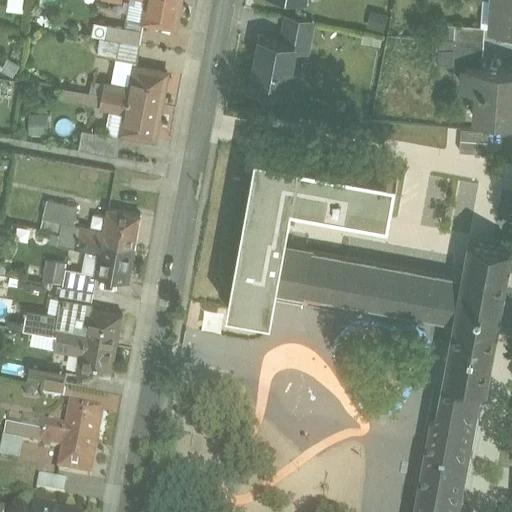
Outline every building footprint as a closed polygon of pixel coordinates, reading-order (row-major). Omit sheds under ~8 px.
[(18,10),(19,0),(4,0),(3,8),(18,10)] [(181,0),(148,0),(145,21),(176,26),(181,0)] [(511,0),(498,0),(497,27),(511,28),(511,0)] [(314,19),(289,14),(284,40),(297,42),(296,48),(308,51),(314,19)] [(486,25),(456,23),(455,37),(485,39),(486,25)] [(144,31),(109,25),(107,37),(141,43),(144,31)] [(107,37),(102,36),(99,53),(138,60),(141,43),(107,37)] [(284,40),(263,36),(253,87),(286,93),(290,72),(292,73),(296,48),(297,42),(284,40)] [(455,37),(438,37),(437,48),(455,48),(455,37)] [(485,39),(455,37),(455,48),(454,63),(467,64),(467,63),(484,65),(485,39)] [(511,67),(484,65),(467,63),(467,64),(465,85),(482,87),(484,88),(482,114),(476,114),(476,115),(511,117),(511,67)] [(168,72),(136,66),(132,88),(107,83),(105,94),(162,104),(168,72)] [(105,94),(65,87),(63,98),(103,105),(105,94)] [(162,104),(105,94),(103,105),(127,110),(123,131),(156,137),(162,105),(162,104)] [(490,129),(462,127),(460,151),(488,153),(490,129)] [(122,136),(83,129),(79,148),(119,156),(122,136)] [(464,279),(285,245),(301,157),(259,149),(229,311),(230,312),(232,306),(271,314),(270,319),(272,320),(278,286),(457,320),(421,511),(464,511),(499,320),(501,321),(506,294),(504,294),(511,252),(511,245),(472,238),(464,279)] [(78,207),(48,201),(45,218),(62,221),(60,231),(71,233),(71,234),(79,236),(81,226),(75,224),(78,207)] [(141,214),(109,209),(105,230),(81,226),(79,236),(135,246),(141,214)] [(71,234),(60,232),(58,243),(77,246),(79,236),(71,234)] [(135,246),(79,236),(77,246),(102,251),(97,273),(129,279),(135,246)] [(97,278),(66,272),(63,284),(94,290),(97,278)] [(122,313),(91,307),(87,329),(62,324),(61,329),(60,333),(60,335),(117,345),(122,313)] [(62,315),(28,311),(25,327),(60,333),(61,329),(60,328),(62,315)] [(117,345),(60,335),(58,345),(83,350),(79,371),(110,377),(117,345)] [(58,382),(59,367),(22,365),(21,380),(58,382)] [(65,389),(45,385),(44,394),(63,398),(65,389)] [(68,427),(44,422),(42,432),(41,433),(98,444),(104,412),(72,405),(68,427)] [(44,421),(25,418),(23,424),(23,428),(42,432),(44,422),(44,421)] [(41,433),(9,427),(3,456),(19,459),(22,442),(39,445),(41,433)] [(98,444),(41,433),(39,445),(63,449),(59,470),(93,477),(99,444),(98,444)] [(68,481),(41,476),(38,489),(65,494),(68,481)]
